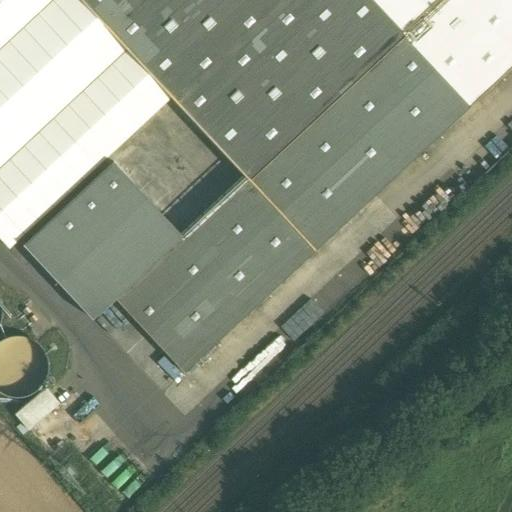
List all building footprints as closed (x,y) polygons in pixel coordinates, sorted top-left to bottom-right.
[(0,0),(0,238),(9,249),(171,98),(172,98),(80,0),(0,0)] [(401,35),(368,0),(80,0),(172,98),(171,98),(245,177),(245,176),(247,178),(401,35)] [(511,0),(368,0),(401,35),(469,108),(511,68),(511,0)] [(245,177),(180,236),(181,237),(182,236),(183,237),(115,299),(184,373),(469,108),(401,35),(247,178),(245,176),(245,177)] [(113,162),(24,245),(25,246),(24,246),(93,319),(94,320),(115,299),(183,237),(182,236),(181,237),(180,236),(114,165),(115,164),(113,162)] [(326,311),(343,302),(334,286),(317,295),(326,311)] [(0,340),(9,333),(3,310),(0,306),(0,340)] [(46,389),(16,415),(29,431),(60,404),(46,389)]
